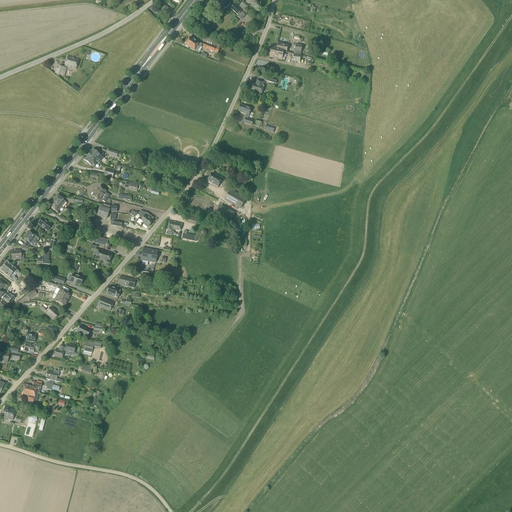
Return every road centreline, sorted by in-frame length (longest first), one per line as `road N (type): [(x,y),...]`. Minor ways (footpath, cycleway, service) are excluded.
road 1 (unclassified): [(0,403),(191,185),(249,73),(274,0)]
road 2 (primary): [(2,245),(194,0)]
road 3 (unclassified): [(170,511),(129,476),(0,445)]
road 4 (residential): [(155,0),(0,78)]
